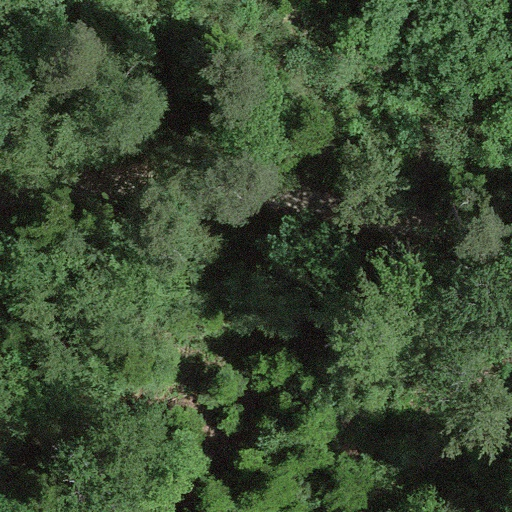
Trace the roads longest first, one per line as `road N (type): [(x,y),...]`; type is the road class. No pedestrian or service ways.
road 1 (track): [(511,236),(334,206),(112,188),(0,204)]
road 2 (track): [(335,511),(511,403)]
